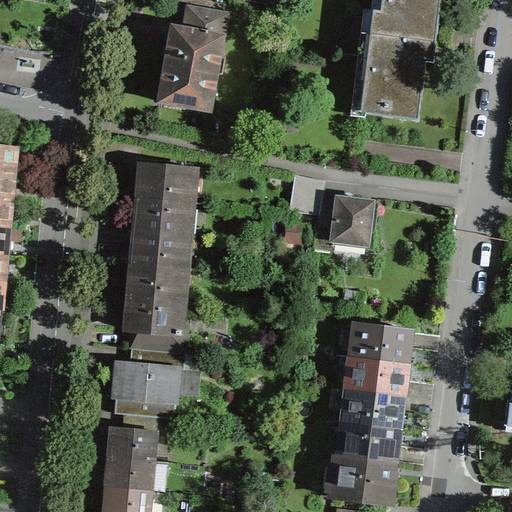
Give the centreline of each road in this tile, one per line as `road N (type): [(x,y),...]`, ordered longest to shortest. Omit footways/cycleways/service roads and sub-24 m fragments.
road 1 (residential): [(509,0),(441,511)]
road 2 (residential): [(39,511),(77,115)]
